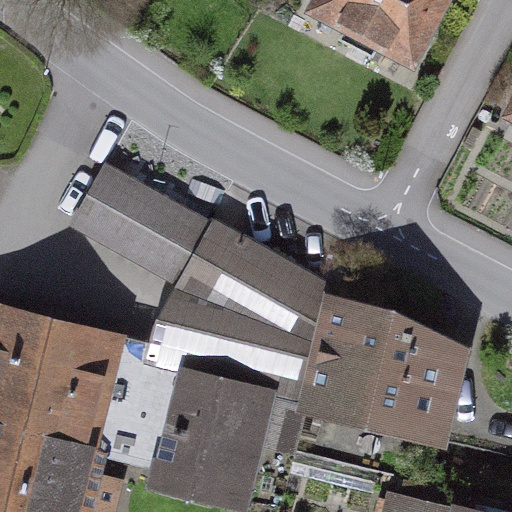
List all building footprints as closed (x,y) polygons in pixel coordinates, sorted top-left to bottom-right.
[(322,0),(319,7),(347,22),(339,38),(371,55),(380,39),(409,55),(437,0),(322,0)] [(149,343),(144,363),(254,391),(283,398),(271,442),(296,448),(309,398),(334,302),(336,298),(104,168),(74,221),(178,279),(149,343)] [(334,302),(309,398),(426,428),(446,350),(409,341),(412,331),(370,321),(372,312),(334,302)] [(230,485),(254,391),(144,363),(149,343),(0,305),(0,511),(109,511),(117,484),(80,474),(87,449),(230,485)] [(426,511),(432,478),(384,471),(377,511),(426,511)]
